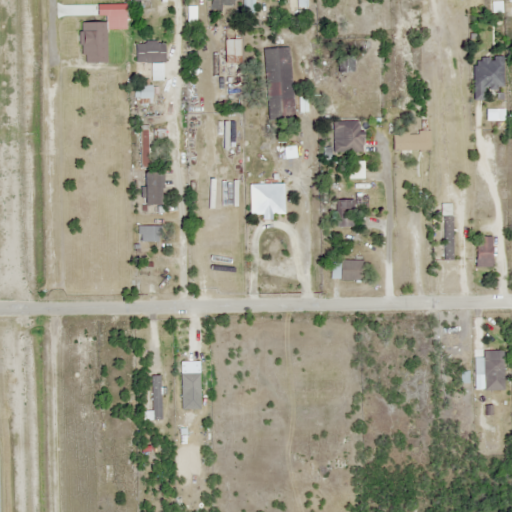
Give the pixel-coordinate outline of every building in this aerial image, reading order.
[(223,40),(223,63),(237,63),(237,40),(223,40)] [(133,42),(133,62),(163,62),(163,42),(133,42)] [(266,117),(292,116),(288,47),(262,48),(266,117)] [(502,57),(471,57),(471,99),(482,99),(482,88),(502,88),(502,57)] [(149,85),(135,85),(135,103),(149,103),(149,85)] [(331,120),(331,152),(360,152),(360,120),(331,120)] [(221,147),(232,147),(232,122),(221,122),(221,147)] [(139,164),(147,164),(147,129),(139,129),(139,164)] [(428,132),(391,132),(391,150),(428,150),(428,132)] [(158,172),(141,172),(141,204),(158,204),(158,172)] [(247,183),(247,214),(281,214),(281,183),(247,183)] [(333,199),(333,226),(352,226),(352,199),(333,199)] [(441,259),(451,259),(451,216),(441,216),(441,259)] [(157,241),(157,225),(136,225),(136,241),(157,241)] [(490,236),(474,236),(474,266),(490,266),(490,236)] [(330,260),(330,279),(355,279),(355,260),(330,260)] [(500,351),(481,351),(481,358),(473,358),(473,375),(500,375),(500,351)]
